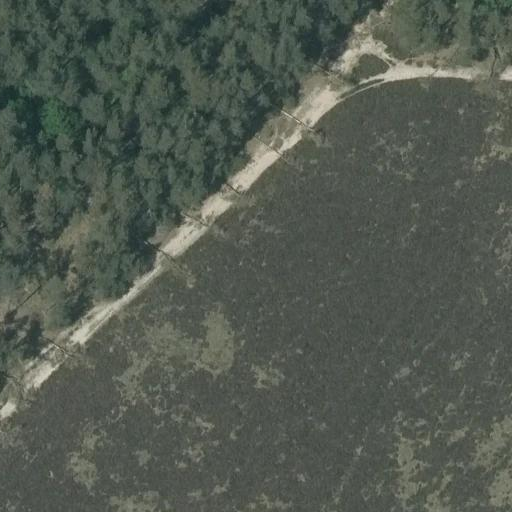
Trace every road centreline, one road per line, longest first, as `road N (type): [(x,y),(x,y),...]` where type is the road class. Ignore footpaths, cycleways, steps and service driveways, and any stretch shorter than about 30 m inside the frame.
road 1 (track): [(362,64),(0,418)]
road 2 (unknown): [(511,61),(362,64)]
